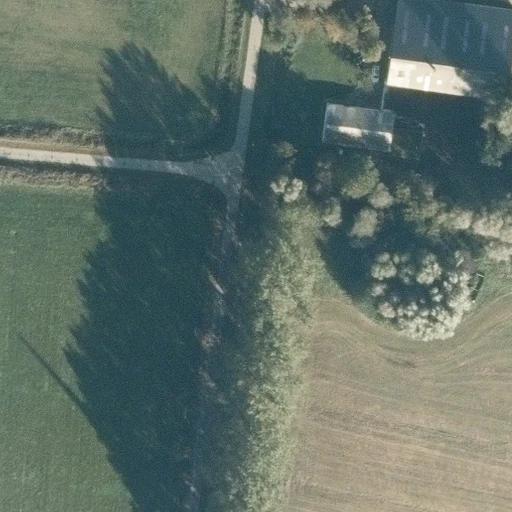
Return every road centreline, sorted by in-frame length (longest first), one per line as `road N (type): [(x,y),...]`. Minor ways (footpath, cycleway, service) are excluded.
road 1 (unclassified): [(229,168),(183,511)]
road 2 (unclassified): [(0,150),(229,168)]
road 3 (unclassified): [(251,0),(229,168)]
